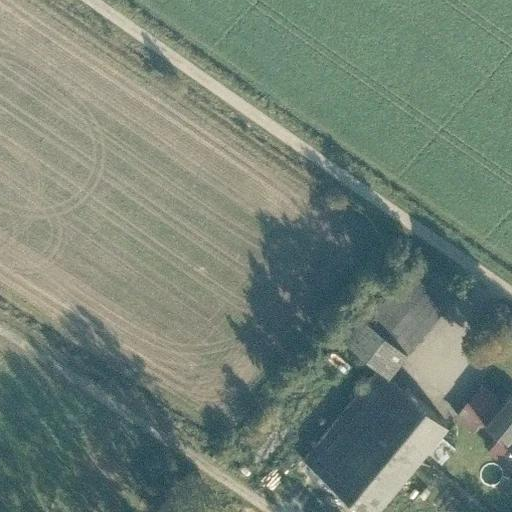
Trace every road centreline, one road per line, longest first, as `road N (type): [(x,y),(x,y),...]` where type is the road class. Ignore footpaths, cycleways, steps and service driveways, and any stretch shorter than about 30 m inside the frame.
road 1 (unclassified): [(511,305),(75,0)]
road 2 (track): [(265,511),(0,332)]
